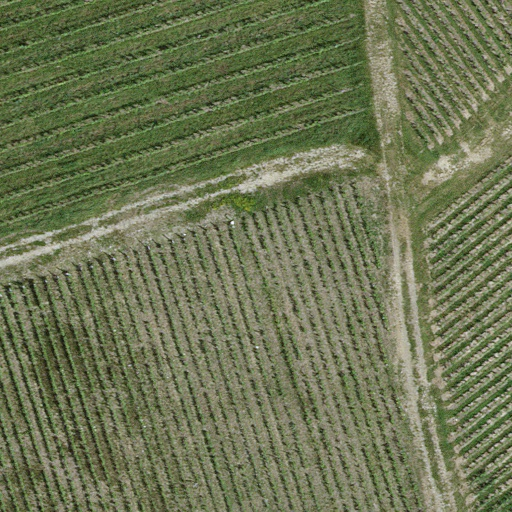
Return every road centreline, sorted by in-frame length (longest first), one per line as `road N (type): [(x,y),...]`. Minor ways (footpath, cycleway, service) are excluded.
road 1 (track): [(372,0),(408,321),(443,511)]
road 2 (track): [(511,106),(397,221)]
